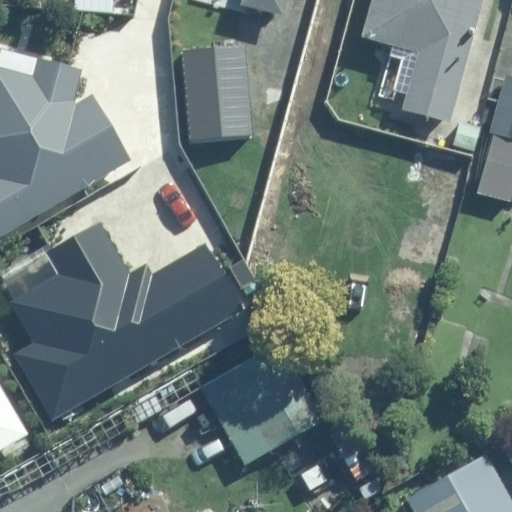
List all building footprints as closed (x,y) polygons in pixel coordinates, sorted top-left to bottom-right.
[(280,23),(286,0),(245,0),(242,13),(280,23)] [(375,0),(365,39),(421,54),(404,120),(450,132),(484,0),(375,0)] [(0,234),(129,160),(92,97),(74,107),(83,70),(38,58),(34,76),(0,67),(0,234)] [(289,100),(221,82),(210,125),(277,143),(289,100)] [(511,85),(505,83),(476,190),(511,199),(511,85)] [(451,228),(468,158),(419,146),(403,216),(451,228)] [(205,243),(153,274),(147,264),(131,273),(100,221),(49,251),(62,273),(13,302),(38,344),(18,356),(55,417),(242,308),(205,243)] [(417,356),(429,308),(392,299),(380,347),(417,356)] [(302,428),(319,419),(277,343),(197,386),(240,465),(285,440),(292,452),(310,442),(302,428)] [(0,449),(25,435),(0,391),(0,449)] [(161,409),(151,394),(128,408),(136,423),(161,409)] [(511,511),(511,507),(508,499),(483,511),(511,511)]
